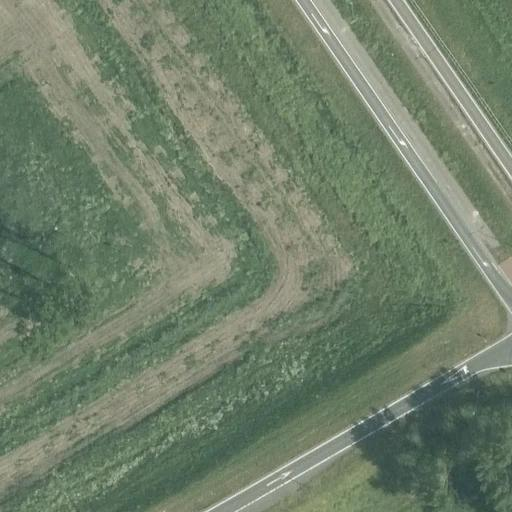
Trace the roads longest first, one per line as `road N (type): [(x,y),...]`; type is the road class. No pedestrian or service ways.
road 1 (trunk): [(306,0),(511,300)]
road 2 (motorway): [(233,511),(511,350)]
road 3 (trunk): [(511,173),(393,0)]
